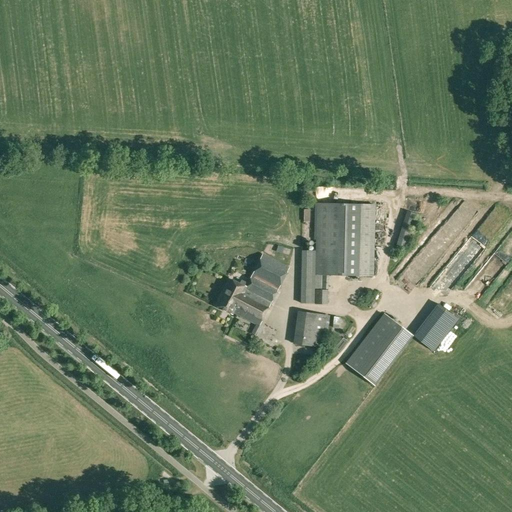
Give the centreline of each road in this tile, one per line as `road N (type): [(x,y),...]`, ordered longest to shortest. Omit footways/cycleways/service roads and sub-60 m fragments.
road 1 (primary): [(274,511),(0,286)]
road 2 (track): [(220,467),(194,494),(105,511)]
road 3 (track): [(511,191),(383,189)]
